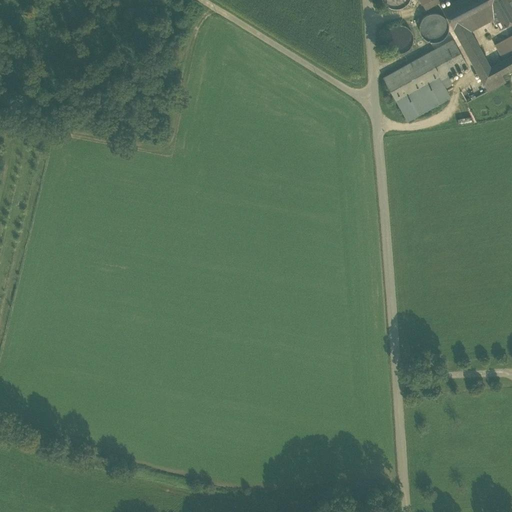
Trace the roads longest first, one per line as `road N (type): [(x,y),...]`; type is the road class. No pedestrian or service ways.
road 1 (unclassified): [(405,511),(374,109)]
road 2 (unclassified): [(201,0),(374,109)]
